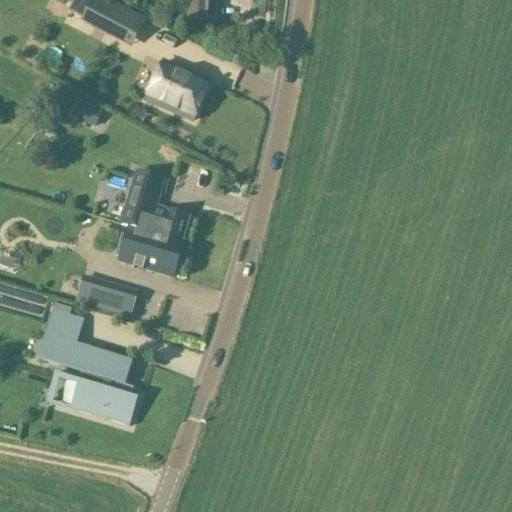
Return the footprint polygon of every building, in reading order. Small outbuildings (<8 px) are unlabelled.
[(107,32),(119,7),(105,0),(90,0),(81,18),(107,32)] [(189,0),(188,22),(216,23),(217,0),(189,0)] [(210,86),(162,65),(146,101),(194,122),(210,86)] [(80,103),(74,115),(96,126),(102,115),(80,103)] [(190,219),(157,210),(165,183),(138,175),(123,227),(131,230),(182,244),(190,219)] [(182,244),(131,230),(121,264),(174,280),(185,245),(182,244)] [(138,293),(105,284),(98,311),(131,320),(138,293)] [(81,374),(79,383),(71,411),(130,428),(138,400),(131,398),(134,390),(125,387),(132,362),(77,346),(46,336),(38,361),(81,374)]
